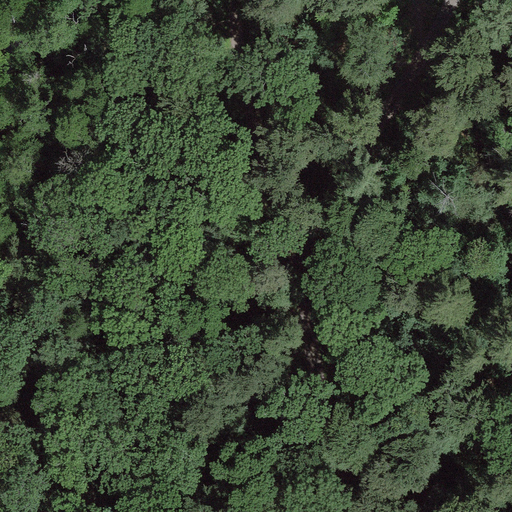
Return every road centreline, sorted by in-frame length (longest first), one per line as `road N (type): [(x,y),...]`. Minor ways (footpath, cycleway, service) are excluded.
road 1 (track): [(228,0),(335,511)]
road 2 (track): [(461,0),(295,341)]
